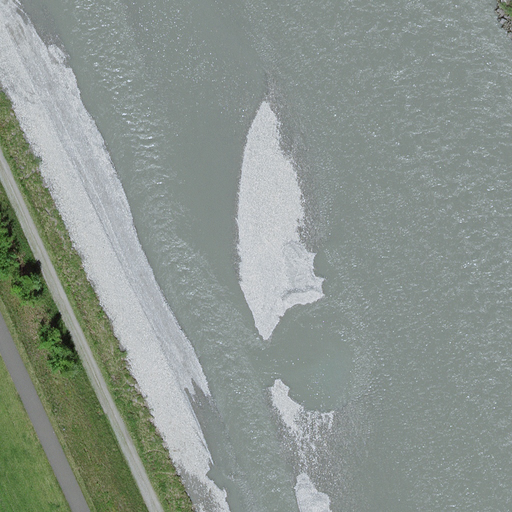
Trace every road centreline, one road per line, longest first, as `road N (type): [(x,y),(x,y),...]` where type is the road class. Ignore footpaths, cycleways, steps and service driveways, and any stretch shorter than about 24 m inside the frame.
road 1 (track): [(0,163),(158,511)]
road 2 (track): [(0,333),(80,511)]
